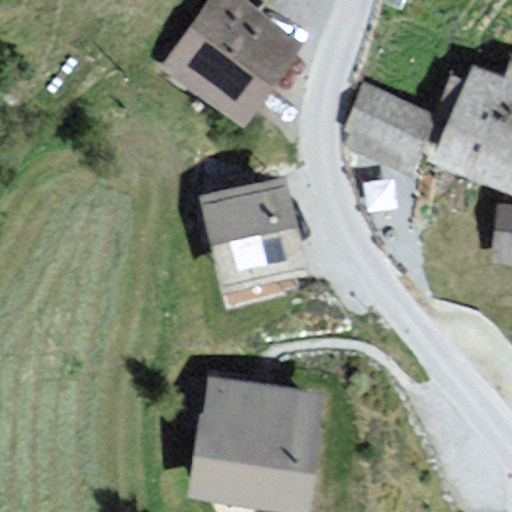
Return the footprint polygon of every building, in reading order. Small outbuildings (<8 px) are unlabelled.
[(320,48),(250,0),(228,0),(179,71),(263,129),(320,48)] [(511,68),(490,61),(451,170),(511,192),(511,68)] [(343,124),(415,152),(437,98),(364,70),(343,124)] [(0,106),(16,83),(0,72),(0,106)] [(304,178),(220,198),(241,286),(324,266),(304,178)] [(511,218),(508,218),(502,265),(511,266),(511,218)] [(347,394),(219,375),(202,492),(329,511),(347,394)]
